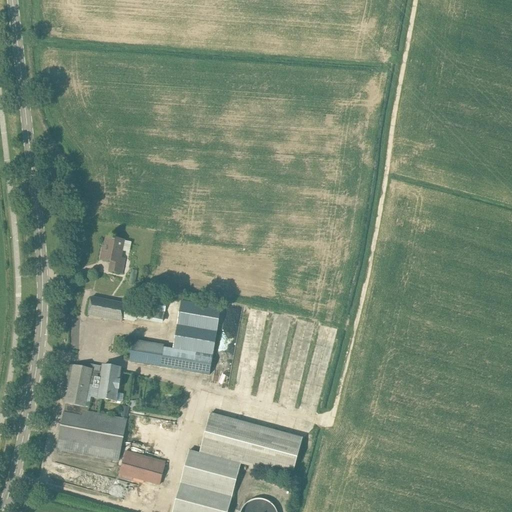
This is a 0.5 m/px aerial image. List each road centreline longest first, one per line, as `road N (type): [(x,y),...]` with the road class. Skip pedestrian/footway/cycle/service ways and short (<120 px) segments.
road 1 (tertiary): [(1,511),(42,326),(12,0)]
road 2 (track): [(415,0),(354,329),(330,421),(315,420)]
